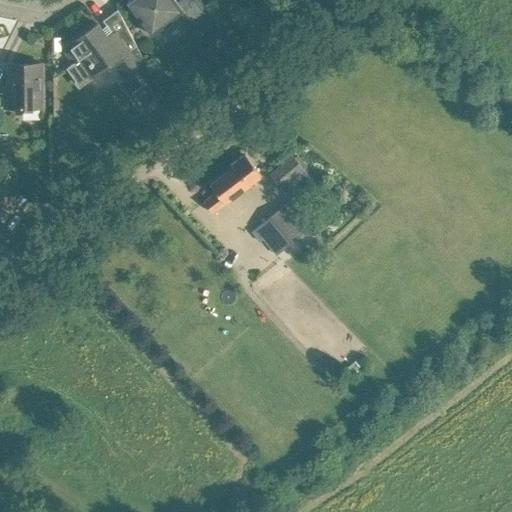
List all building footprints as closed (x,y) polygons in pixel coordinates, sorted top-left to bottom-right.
[(129,0),(127,2),(152,34),(184,10),(194,24),(210,12),(201,0),(129,0)] [(66,47),(76,60),(67,68),(76,81),(74,82),(79,87),(100,72),(99,71),(112,62),(125,79),(145,65),(132,48),(137,45),(118,8),(103,20),(112,32),(107,36),(98,23),(66,47)] [(11,87),(4,87),(4,108),(41,107),(40,62),(11,63),(11,87)] [(263,175),(246,153),(233,164),(234,166),(211,183),(217,191),(204,201),(213,212),(263,175)] [(293,155),(270,173),(281,187),(304,169),(293,155)] [(290,200),(255,228),(276,255),(301,234),(319,256),(327,249),(317,236),(316,237),(309,228),(311,226),(290,200)]
